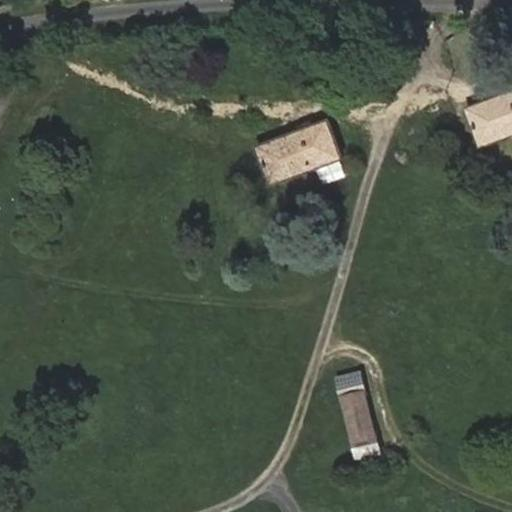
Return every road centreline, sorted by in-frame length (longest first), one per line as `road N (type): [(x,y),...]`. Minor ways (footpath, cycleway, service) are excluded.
road 1 (track): [(460,2),(388,124),(289,449),(267,483),(207,511)]
road 2 (residential): [(511,2),(170,10),(0,34)]
road 3 (track): [(392,436),(375,368),(364,355),(323,348)]
